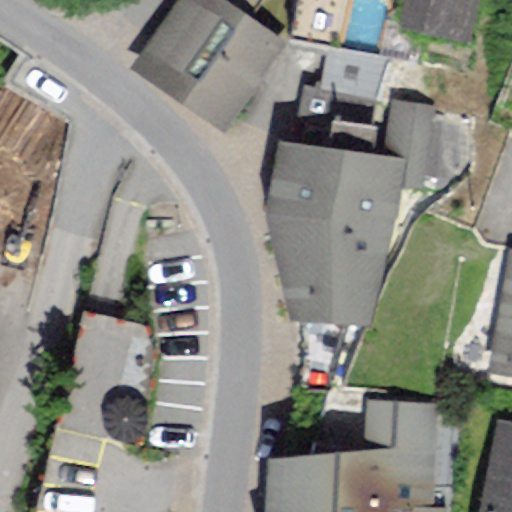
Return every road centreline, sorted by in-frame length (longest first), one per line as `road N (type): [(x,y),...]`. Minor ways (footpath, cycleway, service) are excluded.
road 1 (tertiary): [(93,74),(149,116),(204,181),(238,253),(243,304),(230,511)]
road 2 (unclassified): [(0,480),(74,235),(93,74)]
